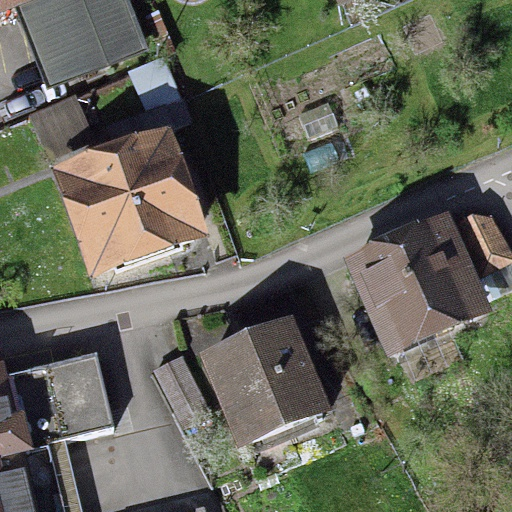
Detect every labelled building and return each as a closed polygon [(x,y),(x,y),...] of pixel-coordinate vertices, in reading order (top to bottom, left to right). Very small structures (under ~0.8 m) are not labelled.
[(0,0),(0,25),(14,20),(47,101),(142,64),(116,0),(0,0)] [(165,146),(48,186),(85,294),(202,253),(165,146)] [(460,228),(474,263),(500,253),(487,218),(460,228)] [(449,229),(341,271),(379,368),(487,325),(449,229)] [(291,329),(197,366),(236,462),(329,425),(291,329)] [(97,370),(9,392),(27,462),(115,440),(97,370)] [(3,377),(0,377),(0,511),(33,511),(9,392),(3,377)]
